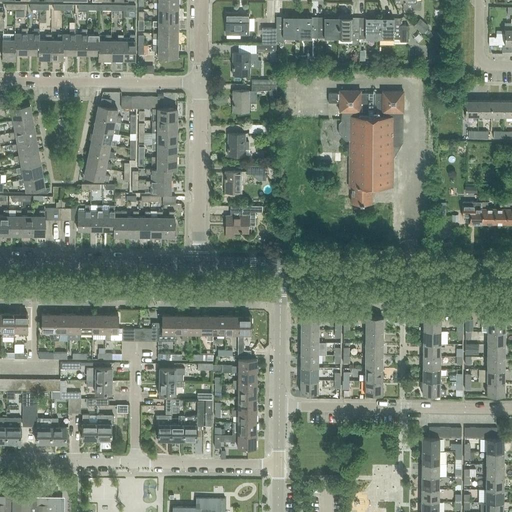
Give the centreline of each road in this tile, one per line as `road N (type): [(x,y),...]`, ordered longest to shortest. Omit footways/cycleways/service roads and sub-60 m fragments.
road 1 (residential): [(511,409),(278,406)]
road 2 (tertiary): [(511,267),(280,265)]
road 3 (residential): [(200,83),(0,81)]
road 4 (tertiary): [(198,264),(0,262)]
road 5 (residential): [(198,264),(200,83)]
road 6 (unclassified): [(278,464),(134,463)]
road 7 (unclassified): [(278,406),(280,265)]
road 8 (unclassified): [(134,463),(0,462)]
